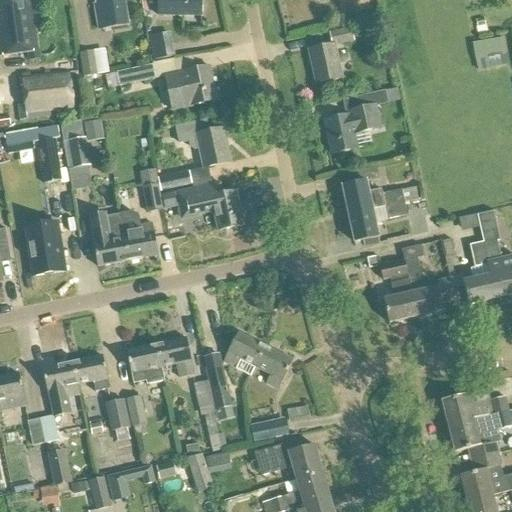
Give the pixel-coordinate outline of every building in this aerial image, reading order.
[(32,3),(32,0),(0,0),(0,58),(29,54),(30,61),(39,60),(32,3)] [(129,27),(124,0),(99,0),(101,5),(96,6),(100,31),(129,27)] [(158,0),(158,17),(202,18),(202,0),(158,0)] [(484,20),(476,22),(477,29),(485,27),(484,20)] [(173,30),(152,33),(155,57),(176,54),(173,30)] [(355,43),(352,30),(329,35),(332,48),(308,53),(316,86),(342,80),(335,48),(355,43)] [(93,54),(79,56),(83,79),(96,77),(93,54)] [(152,67),(115,75),(118,89),(155,82),(152,67)] [(217,102),(210,69),(166,78),(173,112),(217,102)] [(70,75),(56,76),(22,81),(26,116),(74,110),(70,75)] [(342,103),(345,118),(324,123),(332,157),(358,151),(354,135),(380,130),(376,109),(388,106),(386,94),(342,103)] [(178,146),(188,144),(190,149),(195,153),(200,152),(204,170),(231,165),(224,131),(209,134),(206,122),(174,129),(178,146)] [(100,124),(85,126),(88,145),(104,142),(100,124)] [(38,134),(9,139),(12,153),(32,150),(31,145),(36,144),(43,186),(59,183),(53,142),(40,144),(38,134)] [(84,141),(67,144),(72,171),(89,168),(84,141)] [(189,174),(159,180),(160,187),(162,193),(192,186),(189,174)] [(366,184),(343,189),(349,217),(372,212),(384,209),(405,205),(402,192),(383,196),(382,191),(368,194),(366,184)] [(211,187),(175,194),(180,219),(213,212),(218,233),(244,227),(237,193),(222,197),(220,185),(211,187)] [(159,187),(144,190),(149,214),(163,211),(164,211),(162,197),(161,193),(159,187)] [(416,189),(402,192),(405,204),(419,201),(416,189)] [(405,205),(384,209),(387,221),(407,217),(405,205)] [(372,212),(349,217),(355,245),(363,243),(378,240),(375,224),(372,212)] [(494,213),(478,217),(484,245),(488,264),(491,278),(496,301),(508,298),(509,304),(511,303),(511,257),(501,260),(497,243),(499,242),(494,213)] [(153,226),(141,228),(139,218),(135,215),(121,218),(125,241),(124,241),(128,263),(158,258),(153,226)] [(98,269),(128,263),(124,241),(125,241),(121,218),(106,221),(105,216),(90,219),(95,245),(94,245),(98,269)] [(23,236),(32,283),(63,277),(55,230),(23,236)] [(0,258),(10,257),(5,231),(0,232),(0,284),(2,284),(0,274),(0,258)] [(378,240),(363,243),(364,249),(380,246),(378,240)] [(451,242),(443,244),(446,260),(455,258),(451,242)] [(484,245),(471,248),(475,267),(488,264),(484,245)] [(421,248),(402,252),(404,263),(417,319),(445,313),(443,305),(455,302),(450,281),(437,284),(439,289),(425,293),(418,261),(424,259),(421,248)] [(375,259),(367,261),(369,270),(378,268),(375,259)] [(404,263),(380,269),(383,282),(391,280),(395,299),(384,302),(389,325),(417,319),(404,263)] [(463,278),(450,281),(455,302),(467,300),(468,307),(496,301),(491,278),(471,282),(464,284),(463,278)] [(240,362),(255,369),(265,349),(238,335),(223,364),(236,370),(240,362)] [(187,341),(156,347),(161,370),(176,366),(179,380),(194,377),(191,363),(187,341)] [(161,370),(156,347),(126,353),(133,385),(147,382),(148,387),(164,383),(161,370)] [(265,349),(255,369),(270,377),(266,385),(278,392),(293,363),(265,349)] [(219,356),(204,359),(219,424),(234,420),(219,356)] [(72,365),(77,387),(94,384),(96,393),(109,390),(103,358),(72,365)] [(72,365),(42,371),(49,403),(51,402),(55,418),(55,419),(71,415),(68,400),(80,397),(77,387),(72,365)] [(19,376),(0,379),(0,413),(26,408),(19,376)] [(208,385),(194,388),(200,417),(214,413),(208,385)] [(468,396),(441,403),(448,429),(474,422),(474,423),(494,418),(494,417),(509,414),(509,413),(505,399),(490,403),(487,392),(468,397),(468,396)] [(141,399),(125,402),(131,430),(134,429),(136,439),(147,436),(145,426),(147,426),(141,399)] [(124,402),(105,406),(111,434),(130,430),(124,402)] [(509,414),(494,417),(494,418),(497,432),(511,428),(511,412),(509,413),(509,414)] [(55,419),(55,418),(41,420),(46,445),(60,442),(55,419)] [(33,448),(46,445),(41,420),(28,423),(33,448)] [(286,421),(250,429),(254,445),(289,438),(286,421)] [(467,452),(470,463),(499,456),(497,444),(481,448),(474,423),(474,422),(448,429),(454,455),(467,452)] [(101,426),(90,428),(92,437),(103,435),(101,426)] [(218,438),(209,440),(212,455),(221,452),(218,438)] [(292,468),(296,482),(322,474),(314,447),(288,454),(286,445),(229,462),(230,466),(232,466),(233,470),(253,465),(257,481),(292,468)] [(188,458),(200,456),(198,446),(186,449),(188,458)] [(65,453),(47,457),(54,489),(57,489),(67,486),(72,485),(65,453)] [(208,471),(230,466),(229,462),(228,456),(206,461),(208,471)] [(499,456),(470,463),(473,475),(460,478),(467,504),(493,497),(511,493),(511,477),(502,480),(500,469),(502,468),(499,456)] [(156,469),(159,482),(176,478),(173,465),(156,469)] [(144,487),(156,484),(152,468),(140,470),(144,487)] [(124,474),(107,478),(113,504),(130,500),(127,484),(124,474)] [(264,505),(266,511),(293,511),(330,501),(322,474),(296,482),(300,495),(264,505)] [(102,479),(88,482),(94,511),(100,511),(110,510),(102,479)] [(86,485),(71,487),(73,497),(87,494),(86,485)] [(67,486),(57,489),(58,495),(69,493),(67,486)] [(56,493),(41,495),(43,509),(58,507),(56,493)] [(496,511),(493,497),(467,504),(468,511),(496,511)] [(333,511),(330,501),(293,511),(298,511),(305,510),(305,511),(333,511)]
